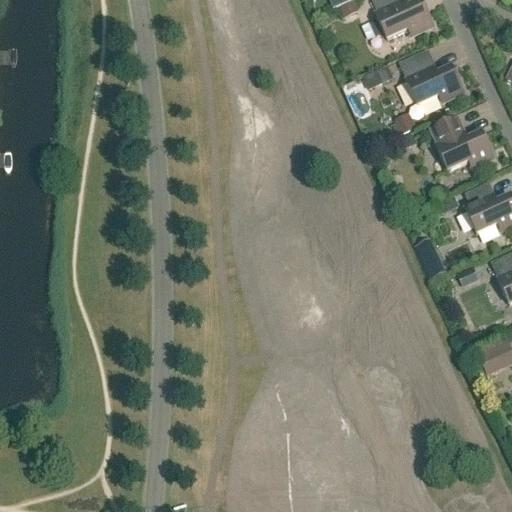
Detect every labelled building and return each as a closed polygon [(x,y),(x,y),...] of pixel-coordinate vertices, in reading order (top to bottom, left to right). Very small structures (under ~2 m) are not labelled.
[(375,17),(387,44),(408,34),(411,40),(433,31),(421,5),(407,11),(402,0),(377,0),(372,2),(378,15),(375,17)] [(339,13),(343,21),(358,14),(354,5),(339,13)] [(406,83),(418,110),(439,100),(442,107),(463,97),(451,71),(438,78),(428,55),(400,68),(407,83),(406,83)] [(397,140),(402,138),(416,131),(411,119),(396,126),(398,129),(393,131),(397,140)] [(436,149),(448,176),(469,166),(472,172),(493,163),(481,137),(468,143),(458,121),(430,133),(436,149)] [(400,143),(403,151),(416,146),(413,138),(400,143)] [(465,212),(477,238),(498,229),(501,235),(511,230),(511,203),(510,200),(497,206),(489,188),(466,198),(471,209),(465,212)] [(438,207),(443,216),(457,210),(452,200),(438,207)] [(497,283),(510,309),(511,308),(511,257),(492,267),(499,282),(497,283)] [(428,270),(425,271),(431,282),(433,281),(446,275),(441,264),(428,270)] [(458,280),(463,291),(477,285),(472,274),(458,280)] [(488,381),(511,369),(511,353),(509,346),(478,360),(488,381)]
